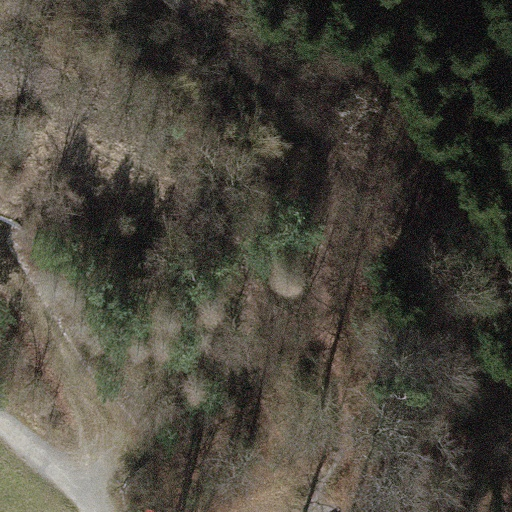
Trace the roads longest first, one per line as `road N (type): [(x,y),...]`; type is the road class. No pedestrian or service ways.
road 1 (track): [(73,480),(101,449),(102,428),(0,265)]
road 2 (track): [(101,511),(0,414)]
